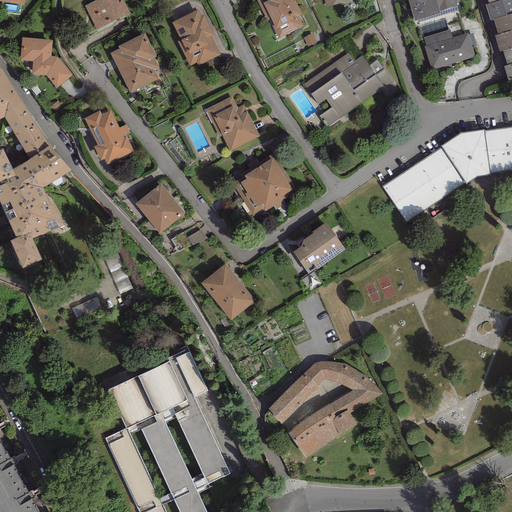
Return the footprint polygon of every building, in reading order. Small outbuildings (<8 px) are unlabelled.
[(97,0),(94,2),(82,7),(94,32),(128,16),(120,0),(97,0)] [(265,0),(258,3),(276,41),(299,29),(285,0),(265,0)] [(448,0),(403,0),(411,27),(453,14),(448,0)] [(483,7),(487,23),(491,22),(511,16),(511,0),(509,0),(486,7),(483,7)] [(186,67),(194,63),(196,68),(214,59),(205,40),(209,38),(207,34),(200,20),(196,22),(192,13),(166,26),(186,67)] [(511,16),(491,22),(495,37),(511,32),(511,16)] [(476,56),(468,33),(451,38),(448,29),(420,38),(431,71),(476,56)] [(492,38),(496,54),(500,53),(511,49),(511,32),(495,37),(492,38)] [(309,35),(300,39),(304,48),(313,44),(309,35)] [(122,86),(127,95),(154,82),(149,72),(154,70),(150,61),(152,60),(140,36),(115,48),(116,51),(107,55),(122,86)] [(55,61),(47,60),(49,43),(19,40),(17,60),(30,62),(28,76),(42,78),(54,90),(69,77),(55,61)] [(511,49),(500,53),(504,69),(511,66),(511,49)] [(329,107),(317,116),(327,129),(382,88),(373,76),(352,91),(340,75),(353,65),(351,62),(345,54),(301,86),(310,98),(316,107),(324,101),(329,107)] [(359,57),(351,62),(353,65),(340,75),(352,91),(373,76),(359,57)] [(502,69),(506,85),(511,83),(511,66),(504,69),(502,69)] [(0,119),(26,162),(8,174),(0,155),(0,208),(6,205),(13,221),(4,224),(12,242),(7,244),(19,272),(38,264),(29,243),(62,229),(51,204),(45,206),(39,193),(69,173),(0,77),(0,119)] [(215,137),(218,136),(227,153),(257,138),(247,117),(243,119),(239,113),(237,109),(234,110),(227,96),(201,109),(215,137)] [(95,148),(92,149),(98,161),(100,160),(103,167),(130,155),(122,137),(126,135),(123,127),(118,129),(111,113),(99,118),(97,113),(82,120),(84,125),(85,125),(87,130),(95,148)] [(511,126),(462,133),(380,185),(403,221),(481,174),(511,169),(511,126)] [(273,158),(242,178),(244,181),(236,186),(253,213),(259,209),(261,212),(290,193),(286,188),(290,185),(273,158)] [(134,206),(155,235),(180,216),(173,208),(176,206),(167,193),(164,195),(158,188),(134,206)] [(312,272),(343,250),(324,223),(309,233),(311,235),(299,243),(297,247),(296,251),(290,255),(296,263),(292,265),(298,274),(304,270),(308,275),(312,272)] [(200,232),(197,228),(186,236),(192,245),(203,237),(200,232)] [(233,278),(222,264),(199,283),(229,320),(252,301),(233,278)] [(302,279),(309,289),(319,282),(312,272),(308,275),(302,279)] [(190,350),(177,356),(195,396),(208,390),(190,350)] [(170,359),(141,373),(159,412),(173,406),(189,399),(170,359)] [(351,364),(343,361),(336,359),(328,359),(322,360),(313,364),(325,380),(331,379),(338,381),(342,384),(346,387),(350,392),(372,379),(357,368),(351,364)] [(313,364),(302,373),(316,387),(325,380),(313,364)] [(141,373),(109,388),(127,427),(140,421),(159,412),(141,373)] [(302,373),(266,409),(280,423),(316,387),(302,373)] [(328,405),(337,420),(380,391),(372,379),(350,392),(328,405)] [(189,399),(173,406),(213,490),(235,480),(195,396),(189,399)] [(307,417),(287,434),(303,457),(337,436),(330,424),(337,420),(328,405),(307,417)] [(205,511),(159,412),(140,421),(181,511),(205,511)] [(330,424),(337,436),(356,424),(349,413),(337,420),(330,424)] [(166,511),(127,427),(106,437),(140,511),(166,511)] [(43,511),(0,432),(0,508),(2,511),(43,511)]
